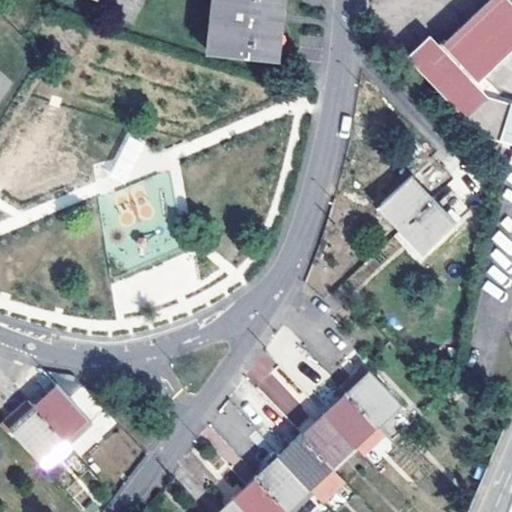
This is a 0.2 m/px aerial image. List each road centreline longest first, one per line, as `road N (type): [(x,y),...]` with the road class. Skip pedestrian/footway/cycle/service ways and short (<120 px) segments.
road 1 (residential): [(346,0),(319,179),(288,260),(249,307)]
road 2 (residential): [(153,354),(100,360),(0,333)]
road 3 (residential): [(190,418),(238,353),(249,307)]
